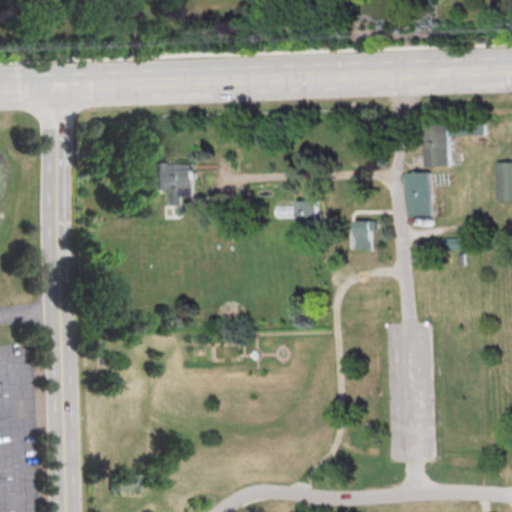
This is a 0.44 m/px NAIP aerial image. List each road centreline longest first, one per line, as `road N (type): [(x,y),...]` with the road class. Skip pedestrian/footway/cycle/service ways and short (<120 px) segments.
road 1 (secondary): [(511,70),(0,88)]
road 2 (residential): [(511,493),(352,500),(260,491),(219,511)]
road 3 (tertiary): [(66,511),(58,244)]
road 4 (tertiary): [(58,244),(50,87)]
